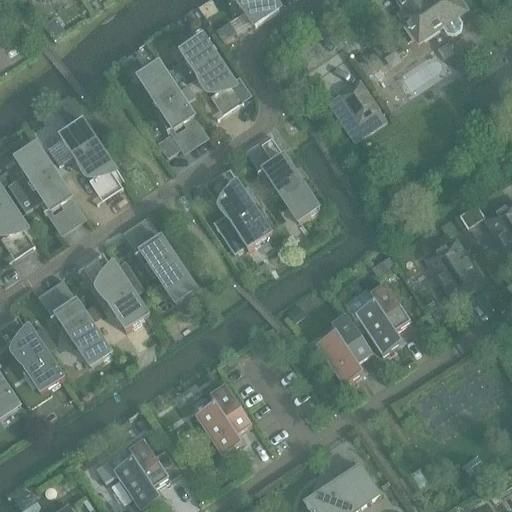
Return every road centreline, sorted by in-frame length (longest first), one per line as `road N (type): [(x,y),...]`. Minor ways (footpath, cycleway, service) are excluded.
road 1 (residential): [(317,0),(235,55),(274,115),(0,300)]
road 2 (residential): [(214,511),(511,315)]
